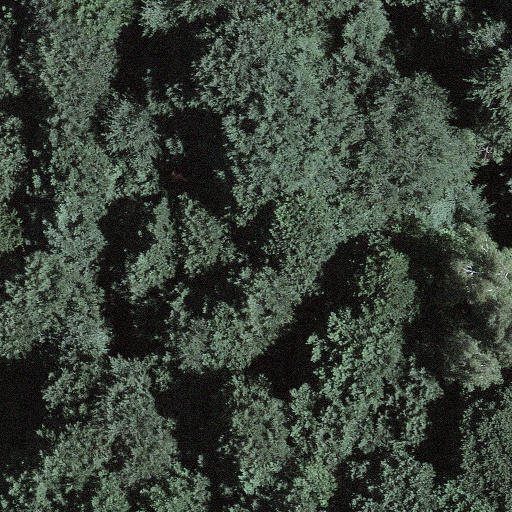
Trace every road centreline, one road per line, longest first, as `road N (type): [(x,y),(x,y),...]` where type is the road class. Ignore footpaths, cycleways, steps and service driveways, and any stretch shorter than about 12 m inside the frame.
road 1 (track): [(300,349),(239,126),(193,0)]
road 2 (track): [(363,511),(300,349)]
